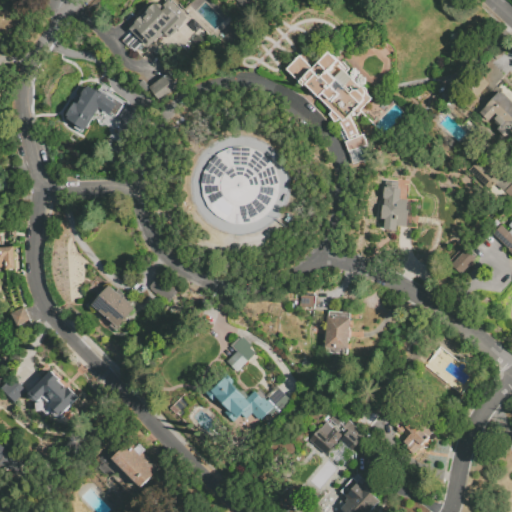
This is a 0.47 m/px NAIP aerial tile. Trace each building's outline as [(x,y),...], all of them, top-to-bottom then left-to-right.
[(234,0),(241,8),(251,0),(234,0)] [(130,31),(156,5),(162,11),(167,6),(173,13),(168,17),(179,29),(170,39),(165,34),(159,40),(158,39),(148,50),(130,31)] [(191,40),(198,37),(203,47),(195,50),(191,40)] [(380,50),(388,45),(395,52),(391,60),(382,59),(380,50)] [(317,65),(329,54),(341,66),(339,68),(352,80),(351,81),(360,90),(365,92),(365,93),(365,94),(365,95),(365,96),(365,97),(364,97),(364,98),(369,103),(360,113),(361,114),(352,122),(360,138),(364,136),(368,147),(366,148),(371,161),(354,166),(345,144),(349,142),(338,122),(335,125),(329,117),(333,113),(306,86),(303,88),(286,71),(305,53),(317,65)] [(493,57),(497,53),(501,57),(497,61),(493,57)] [(489,64),(504,77),(495,88),(502,93),(501,94),(511,104),(511,139),(509,143),(497,131),(499,129),(494,125),(496,123),(494,121),(497,117),(495,115),(487,125),(484,123),(478,118),(479,118),(478,116),(496,96),(487,88),(477,99),(467,90),(475,82),(474,81),(489,64)] [(150,89),(168,76),(178,89),(160,103),(150,89)] [(85,91),(89,88),(97,93),(99,91),(108,98),(107,100),(124,111),(116,121),(100,110),(98,112),(99,113),(98,116),(95,117),(86,132),(85,131),(82,135),(75,130),(77,126),(68,121),(69,119),(67,117),(80,97),(82,99),(83,97),(83,96),(85,91)] [(125,95),(129,89),(135,94),(130,100),(125,95)] [(440,98),(447,91),(452,96),(445,103),(440,98)] [(140,111),(123,103),(116,117),(98,108),(95,114),(109,122),(102,134),(122,145),(140,111)] [(450,106),(452,104),(456,108),(452,113),(446,108),(448,105),(450,106)] [(431,123),(436,119),(439,122),(435,127),(431,123)] [(479,161),(492,148),(500,157),(488,168),(493,173),(492,174),(495,178),(496,177),(498,179),(505,172),(511,179),(511,184),(503,193),(496,185),(489,192),(475,177),(474,178),(472,176),(472,175),(469,172),(480,161),(479,161)] [(219,155),(230,150),(242,149),(254,151),(264,158),(272,167),(277,178),(278,190),(276,202),(270,212),(261,220),(250,225),(238,226),(226,223),(216,217),(208,208),(203,198),(201,186),(204,174),(210,164),(219,155)] [(122,160),(122,174),(114,174),(113,160),(122,160)] [(70,173),(70,182),(58,182),(57,173),(70,173)] [(362,206),(365,183),(377,185),(378,181),(392,183),(391,191),(403,192),(403,193),(408,194),(406,210),(401,209),(400,220),(395,219),(395,220),(389,219),(384,218),(385,209),(381,209),(379,218),(364,217),(365,206),(362,206)] [(361,235),(362,221),(374,222),(372,236),(361,235)] [(489,228),(496,221),(501,226),(494,233),(489,228)] [(509,234),(511,231),(509,227),(511,224),(511,255),(509,252),(510,252),(493,236),(501,227),(509,234)] [(0,250),(14,249),(15,251),(20,250),(21,262),(23,262),(24,273),(25,273),(25,277),(15,277),(15,278),(7,278),(6,269),(0,269),(0,250)] [(452,266),(467,251),(476,260),(461,276),(452,266)] [(418,277),(430,264),(439,273),(428,286),(418,277)] [(158,278),(178,295),(169,306),(149,289),(158,278)] [(4,285),(7,284),(7,282),(17,280),(17,281),(21,280),(23,293),(28,308),(25,310),(31,322),(19,329),(12,316),(16,313),(14,310),(9,289),(5,291),(4,285)] [(93,307),(110,288),(117,294),(119,291),(134,304),(131,307),(136,311),(119,330),(113,325),(110,328),(101,320),(104,317),(93,307)] [(299,308),(300,297),(316,298),(314,309),(299,308)] [(326,349),(329,313),(350,315),(349,351),(347,351),(346,356),(326,354),(326,349)] [(231,348),(239,340),(246,348),(239,354),(248,364),(238,374),(227,363),(236,354),(231,348)] [(441,351),(458,364),(445,380),(428,367),(441,351)] [(308,363),(309,364),(310,365),(310,366),(310,367),(310,369),(309,370),(308,370),(306,371),(305,370),(303,369),(302,368),(302,366),(302,365),(303,364),(304,363),(305,362),(307,362),(308,363)] [(40,401),(33,393),(35,390),(35,388),(37,386),(39,387),(50,375),(67,390),(68,389),(79,399),(62,418),(59,415),(57,415),(53,412),(53,409),(43,399),(40,401)] [(272,387),(275,384),(280,390),(280,391),(282,394),(272,403),(278,410),(275,413),(273,411),(260,423),(253,415),(246,421),(242,417),(235,424),(225,414),(228,411),(218,400),(214,403),(211,399),(214,396),(209,391),(226,375),(245,393),(263,377),(272,387)] [(17,404),(2,390),(13,379),(27,393),(25,394),(25,395),(17,404)] [(176,404),(186,393),(194,402),(184,412),(186,415),(182,418),(171,407),(175,403),(176,404)] [(391,424),(405,408),(415,418),(413,419),(420,425),(421,423),(433,434),(430,438),(431,439),(429,442),(427,441),(423,445),(425,447),(424,449),(423,448),(419,452),(418,451),(413,456),(406,449),(407,447),(404,444),(407,440),(401,436),(402,434),(401,433),(399,435),(396,432),(398,430),(395,428),(391,433),(388,430),(392,425),(391,424)] [(369,411),(378,419),(366,432),(357,424),(369,411)] [(354,426),(365,436),(352,452),(340,442),(346,435),(341,430),(351,419),(356,423),(354,426)] [(321,431),(329,422),(344,435),(326,456),(309,442),(320,430),(321,431)] [(382,425),(392,434),(383,443),(374,434),(382,425)] [(101,447),(91,437),(100,428),(110,438),(101,447)] [(141,490),(113,461),(125,448),(126,449),(131,444),(137,449),(140,446),(146,452),(144,454),(160,469),(152,477),(153,478),(141,490)] [(0,446),(5,450),(4,451),(10,455),(8,457),(23,466),(15,478),(0,468),(0,446)] [(358,474),(374,489),(370,494),(380,503),(372,511),(344,511),(343,511),(341,511),(340,511),(340,510),(340,509),(340,508),(339,508),(339,507),(339,506),(340,505),(340,504),(340,503),(341,503),(341,502),(342,503),(346,498),(341,494),(358,474)]
